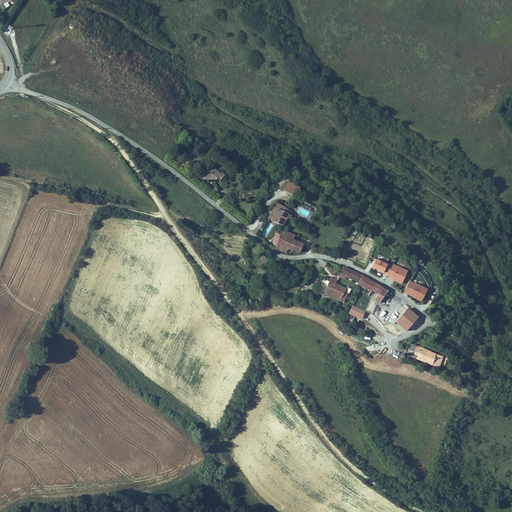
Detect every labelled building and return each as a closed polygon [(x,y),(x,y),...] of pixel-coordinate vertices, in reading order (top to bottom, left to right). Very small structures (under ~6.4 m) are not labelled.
[(213,171),(208,177),(206,179),(214,186),(215,184),(216,183),(218,185),(222,188),(225,184),(229,179),(222,173),(220,176),(213,171)] [(229,178),(229,179),(225,184),(229,187),(233,181),(229,178)] [(308,189),(300,185),(295,193),(303,198),(308,189)] [(286,211),(284,214),(286,215),(285,217),(294,222),(296,218),(298,220),(300,216),(297,214),(299,211),(288,206),(287,210),(286,211)] [(284,214),(282,213),(277,220),(292,227),(294,222),(285,217),(286,215),(284,214)] [(267,223),(261,235),(266,237),(272,225),(267,223)] [(289,235),(289,237),(305,243),(307,238),(291,230),(289,235)] [(289,237),(289,235),(286,233),(282,243),(285,244),(284,248),(294,253),(296,248),(307,253),(308,250),(310,246),(305,243),(289,237)] [(375,258),(370,269),(403,283),(407,271),(375,258)] [(351,269),(344,266),(340,277),(346,279),(347,277),(351,269)] [(363,275),(351,269),(347,277),(359,283),(363,275)] [(377,284),(363,275),(359,283),(358,285),(372,292),(373,291),(377,284)] [(325,295),(344,303),(348,294),(350,294),(352,289),(347,287),(347,288),(336,284),(338,279),(330,277),(325,295)] [(409,281),(403,294),(421,303),(428,290),(409,281)] [(389,291),(377,284),(373,291),(379,295),(375,301),(381,304),(389,291)] [(363,320),(365,311),(351,306),(349,315),(363,320)] [(407,308),(395,323),(407,332),(419,317),(407,308)] [(411,343),(408,349),(419,355),(417,359),(433,366),(440,368),(444,356),(437,354),(418,345),(418,346),(411,343)]
